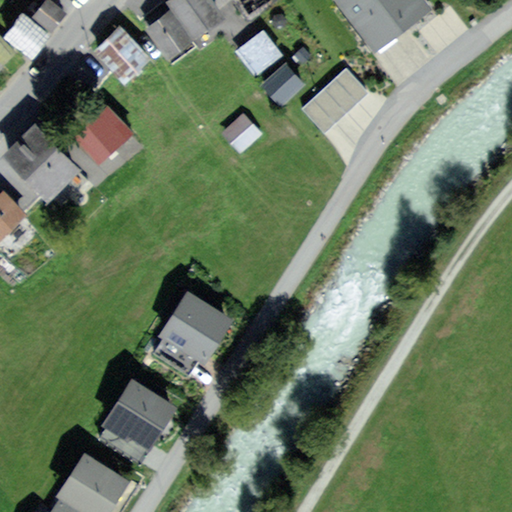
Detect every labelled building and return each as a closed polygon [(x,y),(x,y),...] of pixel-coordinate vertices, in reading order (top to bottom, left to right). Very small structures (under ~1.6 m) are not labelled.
[(62,12),(45,0),(40,8),(34,16),(51,28),(62,12)] [(171,0),(192,32),(219,14),(209,0),(171,0)] [(237,0),(246,12),(263,0),(237,0)] [(415,0),(343,0),(374,40),(420,5),(415,0)] [(46,31),(18,10),(1,34),(28,55),(37,43),(46,31)] [(171,14),(150,27),(166,51),(175,45),(186,38),(171,14)] [(118,30),(98,49),(122,76),(135,64),(143,56),(118,30)] [(279,53),(261,31),(251,39),(235,52),(254,74),(279,53)] [(414,50),(403,37),(383,54),(394,67),(414,50)] [(0,39),(0,60),(11,51),(0,39)] [(114,81),(88,56),(69,76),(96,101),(114,81)] [(303,83),(283,62),(258,84),(266,92),(278,105),(303,83)] [(346,70),(302,108),(321,129),(365,91),(346,70)] [(131,132),(105,105),(72,138),(98,165),(109,154),(131,132)] [(262,139),(243,112),(218,131),(227,144),(237,157),(262,139)] [(34,129),(9,157),(16,164),(46,191),(72,164),(34,129)] [(0,228),(20,210),(0,189),(0,228)] [(164,334),(154,350),(188,372),(199,357),(203,359),(233,314),(188,285),(158,330),(164,334)] [(106,424),(98,436),(137,461),(147,446),(176,402),(131,373),(100,419),(106,424)] [(90,511),(91,511),(105,511),(129,475),(84,447),(57,490),(61,493),(86,509),(90,511)] [(84,511),(86,509),(61,493),(48,511),(84,511)]
